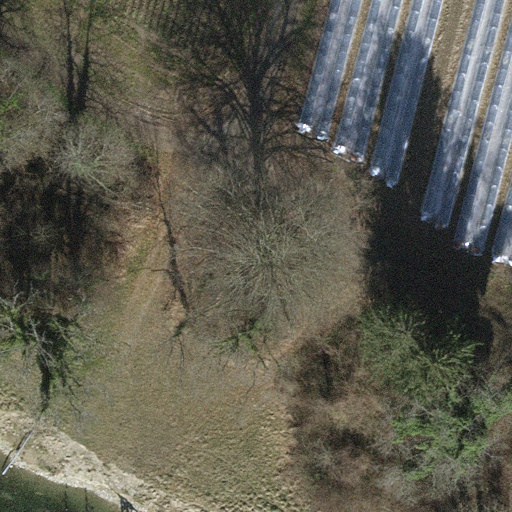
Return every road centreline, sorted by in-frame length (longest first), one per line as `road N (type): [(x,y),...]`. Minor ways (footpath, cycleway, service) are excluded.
road 1 (track): [(511,336),(208,162),(0,20)]
road 2 (track): [(124,344),(291,0)]
